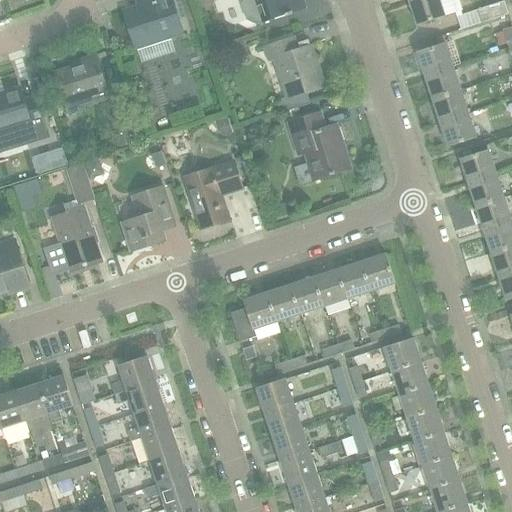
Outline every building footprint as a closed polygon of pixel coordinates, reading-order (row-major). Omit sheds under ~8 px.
[(136,48),(183,33),(171,0),(145,0),(147,4),(124,12),(136,48)] [(245,0),(242,6),(247,19),(257,24),(264,22),(265,23),(300,11),(296,0),(245,0)] [(409,0),(408,1),(416,25),(444,16),(439,1),(442,0),(409,0)] [(479,23),(507,13),(503,1),(475,11),(479,23)] [(511,26),(502,30),(509,50),(511,48),(511,26)] [(294,39),(265,48),(269,61),(274,59),(286,98),(281,99),(285,112),(310,104),(306,93),(324,87),(311,46),(298,51),(294,39)] [(244,42),(230,47),(233,56),(247,51),(244,42)] [(417,52),(425,76),(453,67),(445,43),(417,52)] [(81,65),(55,73),(65,103),(106,90),(95,55),(80,60),(81,65)] [(425,76),(433,100),(461,91),(453,67),(425,76)] [(20,89),(0,95),(0,143),(24,136),(27,146),(50,139),(37,96),(24,101),(20,89)] [(433,100),(440,123),(468,114),(461,91),(433,100)] [(119,148),(135,142),(125,111),(109,117),(119,148)] [(337,143),(343,142),(337,125),(325,128),(321,113),(288,124),(298,155),(304,153),(313,181),(346,171),(337,143)] [(476,138),(468,114),(440,123),(448,147),(476,138)] [(229,119),(218,122),(222,136),(233,133),(229,119)] [(461,159),(468,183),(497,174),(489,150),(461,159)] [(54,151),(49,165),(61,170),(67,156),(54,151)] [(98,159),(83,163),(88,178),(102,174),(98,159)] [(221,196),(243,189),(234,162),(184,178),(200,229),(229,220),(221,196)] [(79,204),(92,199),(81,165),(67,170),(79,204)] [(468,183),(476,206),(504,197),(497,174),(468,183)] [(162,231),(175,227),(162,187),(133,197),(140,217),(122,223),(131,251),(165,241),(162,231)] [(511,221),(504,197),(476,206),(483,230),(511,221)] [(286,206),(274,209),(277,218),(289,215),(286,206)] [(70,272),(101,262),(84,209),(53,219),(70,272)] [(483,230),(491,253),(511,246),(511,222),(511,221),(483,230)] [(0,290),(8,288),(9,292),(27,286),(13,242),(0,246),(0,290)] [(511,246),(491,253),(498,277),(511,272),(511,246)] [(362,263),(371,291),(396,283),(386,255),(362,263)] [(348,299),(371,291),(362,263),(339,270),(348,299)] [(315,278),(325,306),(348,299),(339,270),(315,278)] [(511,297),(511,272),(498,277),(506,300),(511,297)] [(301,314),(325,306),(315,278),(292,285),(301,314)] [(269,293),(278,321),(301,314),(292,285),(269,293)] [(254,329),(278,321),(269,293),(244,301),(246,308),(232,313),(241,342),(256,337),(254,329)] [(384,331),(387,339),(402,334),(400,326),(385,330),(384,331)] [(384,331),(369,336),(372,344),(387,339),(384,331)] [(392,372),(421,363),(413,338),(384,348),(392,372)] [(337,345),(340,354),(355,349),(352,341),(337,345)] [(252,345),(243,348),(244,352),(247,359),(256,356),(252,345)] [(340,354),(337,345),(322,350),(324,359),(340,354)] [(291,360),(293,369),(307,365),(304,356),(291,360)] [(114,395),(127,390),(127,391),(157,381),(149,357),(119,366),(124,380),(111,384),(114,395)] [(293,369),(291,360),(275,365),(278,374),(293,369)] [(392,372),(400,396),(429,386),(421,363),(392,372)] [(350,369),(355,385),(364,382),(358,367),(350,369)] [(332,371),(338,389),(347,386),(340,368),(332,371)] [(64,377),(39,385),(49,414),(74,406),(64,377)] [(80,400),(88,398),(83,379),(74,381),(80,400)] [(256,389),(264,414),(293,404),(285,379),(256,389)] [(131,401),(135,415),(164,405),(157,381),(127,391),(127,390),(114,395),(118,405),(131,401)] [(369,396),(364,382),(355,385),(360,399),(369,396)] [(26,421),(49,414),(39,385),(16,392),(26,421)] [(353,405),(347,386),(338,389),(344,408),(353,405)] [(400,396),(392,399),(396,412),(404,409),(408,419),(437,410),(429,386),(400,396)] [(16,392),(0,397),(0,422),(2,429),(6,440),(29,433),(26,421),(16,392)] [(301,427),(293,404),(264,414),(272,437),(301,427)] [(139,427),(127,431),(131,442),(143,438),(172,429),(171,425),(164,405),(135,415),(139,427)] [(84,410),(90,430),(99,427),(93,408),(84,410)] [(408,419),(415,443),(444,433),(437,410),(408,419)] [(365,417),(370,432),(379,429),(374,414),(365,417)] [(347,418),(353,436),(362,433),(356,415),(347,418)] [(99,427),(90,430),(96,448),(105,445),(99,427)] [(272,437),(280,461),(309,451),(301,427),(272,437)] [(143,438),(150,462),(180,452),(172,429),(143,438)] [(384,444),(379,429),(370,432),(375,447),(384,444)] [(369,453),(362,433),(353,436),(360,456),(369,453)] [(415,443),(423,466),(452,457),(444,433),(415,443)] [(337,441),(318,448),(321,457),(341,451),(337,441)] [(63,454),(66,463),(85,457),(82,448),(63,454)] [(280,461),(288,484),(317,475),(309,451),(280,461)] [(158,485),(187,476),(180,452),(150,462),(158,485)] [(66,463),(63,454),(44,461),(46,469),(66,463)] [(99,457),(105,477),(114,474),(107,454),(99,457)] [(24,455),(13,459),(17,468),(27,465),(24,455)] [(423,466),(431,490),(460,480),(452,457),(423,466)] [(381,464),(386,479),(394,476),(389,461),(381,464)] [(16,470),(19,478),(38,472),(35,463),(16,470)] [(68,470),(71,479),(95,471),(92,463),(68,470)] [(363,466),(369,484),(378,481),(372,463),(363,466)] [(0,484),(19,478),(16,470),(0,475),(0,484)] [(52,485),(71,479),(68,470),(50,476),(52,485)] [(114,474),(105,477),(111,495),(120,492),(114,474)] [(288,484),(296,508),(325,498),(317,475),(288,484)] [(161,495),(166,509),(195,499),(187,476),(158,485),(145,489),(149,499),(161,495)] [(394,476),(386,479),(391,494),(399,491),(394,476)] [(21,486),(24,494),(43,488),(40,479),(21,486)] [(431,490),(438,511),(442,511),(468,504),(460,480),(431,490)] [(378,481),(369,484),(375,503),(384,500),(378,481)] [(21,486),(2,492),(5,501),(12,498),(23,495),(24,494),(21,486)] [(296,508),(297,511),(329,511),(325,498),(296,508)] [(199,511),(195,499),(166,509),(166,511),(199,511)] [(115,504),(117,511),(126,511),(123,502),(115,504)]
